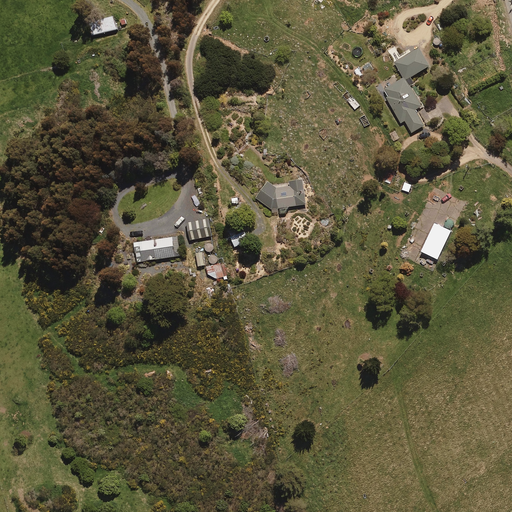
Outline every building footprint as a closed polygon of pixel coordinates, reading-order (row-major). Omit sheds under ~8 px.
[(118,29),(115,16),(90,22),(93,35),(118,29)] [(431,66),(421,47),(395,62),(404,77),(384,89),(390,98),(388,100),(402,123),(406,121),(413,133),(425,126),(416,110),(423,106),(412,86),(416,84),(412,77),(431,66)] [(362,104),(341,80),(332,88),(340,97),(342,95),(355,110),(362,104)] [(287,213),(291,206),(307,204),(304,180),(288,182),(288,183),(273,185),(269,182),(257,198),(272,209),(272,213),(280,212),(279,208),(281,208),(281,214),(287,213)] [(212,236),(209,219),(188,223),(189,231),(191,231),(193,240),(212,236)] [(249,243),(246,232),(232,236),(235,247),(249,243)] [(181,256),(179,237),(135,243),(138,262),(181,256)] [(205,252),(197,253),(199,266),(207,265),(205,252)] [(207,267),(209,274),(216,279),(225,276),(221,263),(207,267)]
